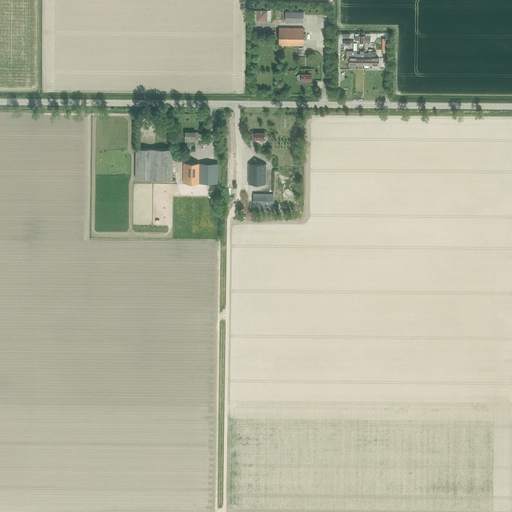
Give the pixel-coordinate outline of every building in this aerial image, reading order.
[(256,21),(267,21),(267,10),(256,10),(256,21)] [(304,23),(304,12),(285,12),(285,23),(304,23)] [(303,46),(303,28),(279,28),(279,46),(303,46)] [(301,80),(301,81),(312,81),(312,74),(312,71),(308,71),(308,74),(301,74),(301,75),(300,75),(299,75),(298,75),(297,76),(297,78),(298,79),(299,80),(300,80),(301,80)] [(264,142),(264,133),(255,133),(252,133),(252,142),(264,142)] [(136,149),(136,179),(172,180),(173,149),(136,149)] [(217,184),(218,164),(183,163),(183,183),(217,184)] [(265,184),(266,164),(248,164),(248,184),(265,184)] [(273,207),(273,194),(253,194),(253,206),(273,207)]
